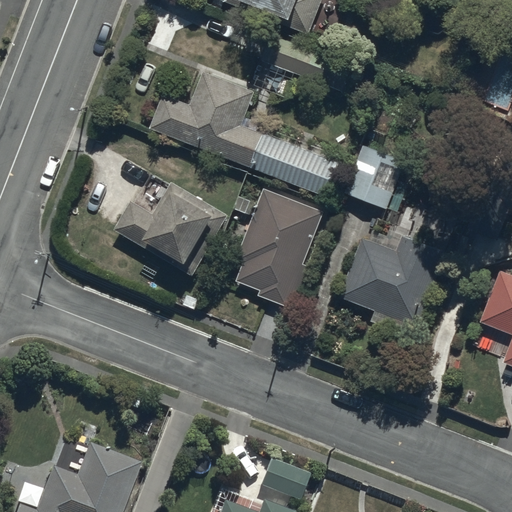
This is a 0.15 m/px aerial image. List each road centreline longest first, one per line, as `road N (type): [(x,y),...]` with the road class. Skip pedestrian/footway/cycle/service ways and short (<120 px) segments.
road 1 (residential): [(0,287),(511,488)]
road 2 (tertiary): [(0,198),(78,0)]
